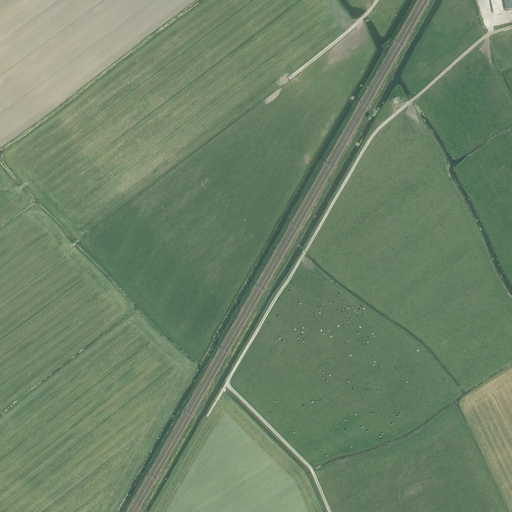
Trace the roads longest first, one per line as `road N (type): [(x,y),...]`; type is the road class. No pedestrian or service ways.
road 1 (track): [(226,385),(371,137),(484,36),(511,26)]
road 2 (track): [(377,0),(341,38),(76,241)]
road 3 (track): [(329,511),(306,463),(226,385),(203,424)]
